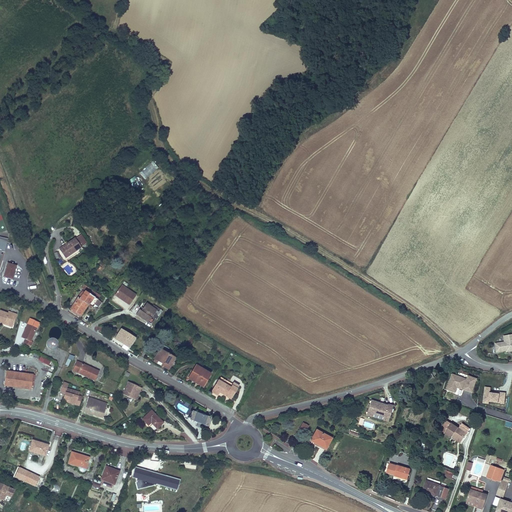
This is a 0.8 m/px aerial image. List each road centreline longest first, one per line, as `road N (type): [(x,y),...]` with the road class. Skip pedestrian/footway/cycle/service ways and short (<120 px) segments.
road 1 (track): [(459,352),(401,301),(167,162),(154,133),(151,88)]
road 2 (residential): [(246,429),(252,416),(459,352)]
road 3 (secondary): [(0,410),(140,446),(211,446)]
road 4 (residential): [(59,313),(226,414)]
road 5 (track): [(0,169),(59,313)]
road 6 (secondary): [(391,511),(256,447)]
